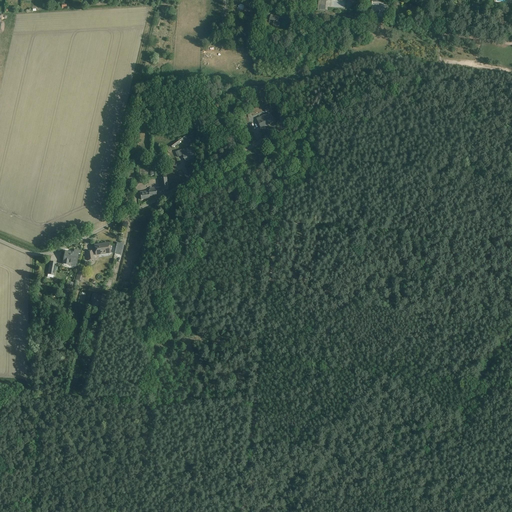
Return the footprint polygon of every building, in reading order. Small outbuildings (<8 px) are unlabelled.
[(384,13),(384,16),(388,17),(389,1),(385,1),(384,3),(372,2),(371,12),(384,13)] [(256,23),(247,23),(247,34),(257,34),(256,23)] [(264,119),(258,122),(261,128),(273,122),(271,116),(269,114),(263,117),(264,119)] [(185,135),(171,146),(173,148),(187,137),(185,135)] [(195,158),(193,154),(192,151),(193,150),(191,146),(182,150),(176,152),(178,158),(183,156),(186,162),(195,158)] [(166,178),(159,179),(161,191),(168,190),(166,178)] [(157,195),(156,190),(156,187),(149,188),(149,191),(140,192),(141,200),(150,199),(149,196),(157,195)] [(110,253),(110,248),(109,243),(94,245),(95,251),(92,252),(92,251),(87,252),(88,261),(94,260),(93,255),(110,253)] [(117,243),(115,254),(118,255),(121,255),(123,245),(121,244),(117,243)] [(79,256),(80,255),(81,251),(74,250),(74,253),(65,252),(63,261),(64,261),(63,265),(68,266),(76,267),(79,256)] [(54,273),(55,268),(56,263),(50,262),(49,267),(48,275),(54,276),(54,273)] [(103,315),(107,301),(101,300),(98,311),(100,312),(99,314),(103,315)]
